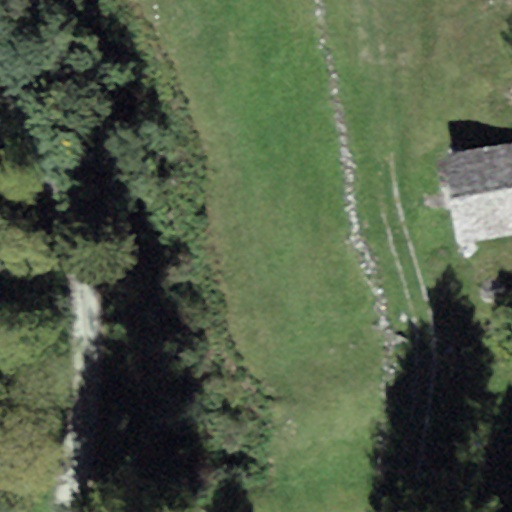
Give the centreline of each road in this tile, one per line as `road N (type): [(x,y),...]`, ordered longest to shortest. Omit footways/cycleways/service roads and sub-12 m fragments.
road 1 (track): [(388,0),(430,330),(399,511)]
road 2 (track): [(68,511),(89,310),(66,210),(0,65)]
